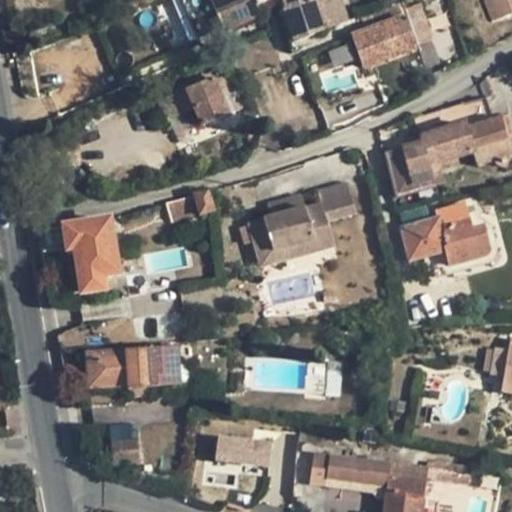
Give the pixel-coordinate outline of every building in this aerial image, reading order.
[(196,40),(221,30),(222,33),(260,17),(253,0),(282,0),(296,42),(322,31),(345,23),(337,0),(311,0),(310,0),(208,0),(211,7),(187,18),(196,40)] [(511,0),(484,0),(492,22),(511,14),(511,0)] [(432,41),(419,4),(404,9),(417,47),(432,41)] [(344,54),(354,92),(382,84),(376,61),(412,51),(404,21),(354,35),(358,48),(344,54)] [(218,75),(211,79),(227,116),(235,113),(218,75)] [(211,79),(185,89),(188,95),(194,110),(201,126),(227,116),(211,79)] [(160,108),(166,122),(194,110),(188,95),(160,108)] [(487,99),(462,105),(470,131),(494,124),(487,99)] [(424,144),(385,154),(396,199),(445,185),(440,165),(476,154),(480,169),(491,165),(492,165),(495,166),(498,168),(501,168),(503,167),(506,167),(508,165),(510,162),(511,159),(511,158),(511,125),(510,119),(494,124),(470,131),(462,105),(417,118),(424,144)] [(355,213),(346,183),(316,192),(320,203),(303,208),(289,211),(286,200),(267,205),(270,217),(262,219),(270,250),(284,246),(288,259),(334,246),(327,222),(355,213)] [(169,223),(211,210),(206,192),(165,203),(169,223)] [(300,196),(286,200),(289,211),(303,208),(300,196)] [(440,220),(401,229),(410,263),(430,257),(433,271),(484,258),(486,257),(487,256),(489,254),(489,252),(483,228),(474,197),(437,207),(440,220)] [(116,274),(107,219),(37,231),(41,253),(65,249),(66,259),(74,258),(80,294),(102,290),(101,277),(116,274)] [(262,219),(247,223),(256,254),(270,250),(262,219)] [(498,250),(492,225),(483,228),(489,252),(489,254),(487,256),(495,260),(497,257),(497,255),(498,252),(498,250)] [(270,250),(256,254),(259,267),(288,259),(284,246),(270,250)] [(495,260),(487,256),(486,257),(484,258),(433,271),(434,274),(436,278),(438,279),(488,266),(491,264),(492,263),(495,260)] [(74,258),(66,259),(72,294),(80,294),(74,258)] [(369,331),(341,333),(342,345),(370,343),(369,331)] [(511,340),(511,341),(501,393),(511,394),(511,340)] [(179,385),(177,347),(84,353),(86,389),(125,386),(126,388),(179,385)] [(310,360),(307,395),(326,396),(328,361),(310,360)] [(111,427),(113,453),(138,451),(137,425),(111,427)] [(219,440),(216,460),(235,463),(269,467),(272,447),(219,440)] [(138,451),(113,453),(114,466),(139,464),(138,451)] [(309,483),(311,453),(298,452),(295,482),(309,483)] [(392,464),(314,454),(310,484),(326,485),(326,479),(379,486),(379,489),(383,494),(387,495),(386,499),(384,511),(422,511),(428,471),(426,470),(392,466),(392,464)] [(235,463),(216,460),(214,476),(233,478),(235,463)] [(438,472),(437,481),(468,485),(470,468),(427,463),(426,470),(428,471),(438,472)] [(326,479),(326,485),(374,492),(378,498),(386,499),(387,495),(383,494),(379,489),(379,486),(326,479)] [(252,494),(230,488),(226,504),(248,511),(252,494)]
